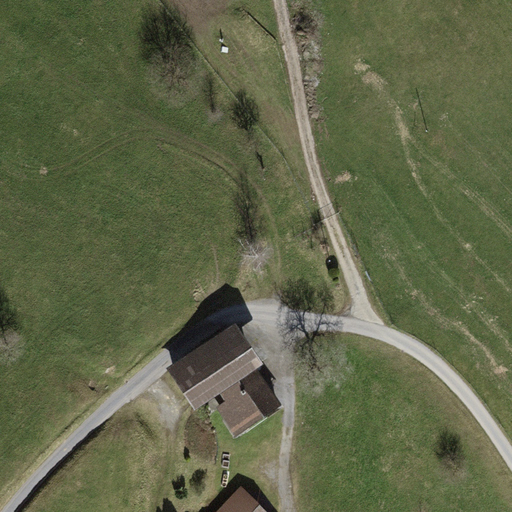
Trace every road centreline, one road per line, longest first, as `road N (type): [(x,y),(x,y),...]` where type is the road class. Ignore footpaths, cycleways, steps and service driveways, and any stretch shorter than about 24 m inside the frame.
road 1 (unclassified): [(511,459),(471,401),(412,347),(364,328),(247,311),(213,322),(112,405),(8,511)]
road 2 (track): [(278,0),(309,150),(362,301),(364,328)]
